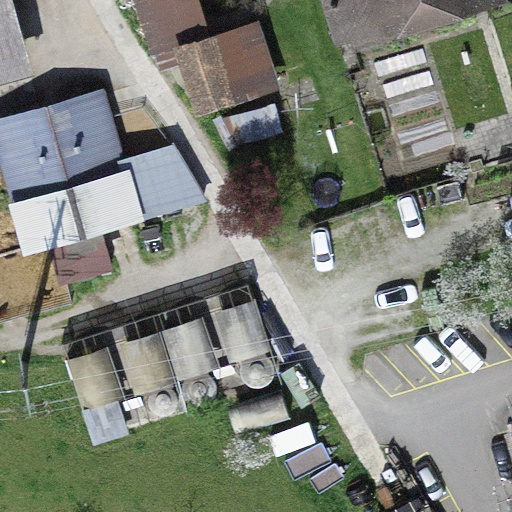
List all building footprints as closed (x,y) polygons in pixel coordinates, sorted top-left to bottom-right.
[(9,0),(0,0),(0,88),(32,80),(9,0)] [(206,35),(195,0),(137,0),(154,56),(183,47),(199,101),(277,78),(259,19),(206,35)] [(317,0),(328,44),(363,60),(484,34),(505,0),(317,0)] [(109,93),(0,121),(0,180),(16,243),(140,212),(109,93)] [(115,393),(218,353),(194,289),(64,339),(101,434),(127,424),(115,393)] [(511,452),(498,457),(511,499),(511,452)]
